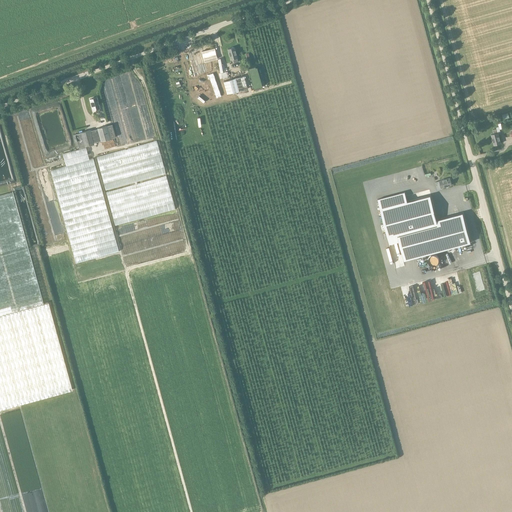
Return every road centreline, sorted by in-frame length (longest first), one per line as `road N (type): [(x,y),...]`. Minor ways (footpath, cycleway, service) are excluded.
road 1 (unclassified): [(427,0),(511,311)]
road 2 (unclassified): [(0,106),(293,0)]
